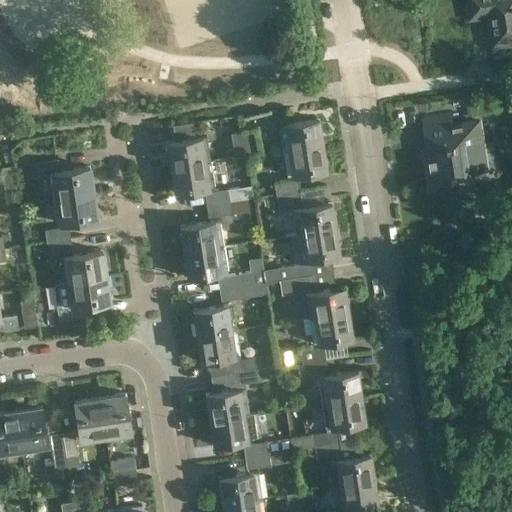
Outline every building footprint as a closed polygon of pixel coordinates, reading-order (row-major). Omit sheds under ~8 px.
[(511,0),(468,0),(471,21),(489,18),(494,49),(511,45),(511,0)] [(432,191),(461,186),(459,174),(488,170),(481,124),(455,127),(453,116),(424,120),(430,161),(428,161),(429,171),(428,171),(430,187),(432,187),(432,191)] [(281,127),(284,152),(324,146),(320,121),(281,127)] [(244,132),(244,137),(248,158),(260,156),(256,130),(244,132)] [(235,160),(248,158),(244,137),(244,132),(231,134),(235,160)] [(169,144),(172,169),(206,164),(205,152),(210,152),(208,138),(169,144)] [(324,146),(284,152),(288,177),(328,171),(324,146)] [(37,175),(52,173),(57,199),(95,194),(91,169),(61,173),(59,159),(36,162),(37,175)] [(208,176),(206,164),(172,169),(176,194),(216,188),(214,175),(208,176)] [(13,166),(1,167),(5,192),(17,190),(13,166)] [(274,183),(276,196),(301,192),(300,179),(274,183)] [(230,203),(228,190),(205,194),(207,207),(230,203)] [(301,192),(276,196),(278,208),(293,206),(297,235),(291,236),(291,237),(303,235),(337,230),(333,204),(304,209),(301,192)] [(60,224),(99,218),(95,194),(57,199),(60,224)] [(209,217),(232,213),(230,203),(207,207),(209,217)] [(181,228),(185,253),(225,247),(221,222),(181,228)] [(43,230),(46,244),(71,240),(69,226),(43,230)] [(280,281),(313,276),(311,260),(341,255),(337,230),(303,235),(291,237),(294,262),(300,261),(301,264),(278,268),(280,281)] [(73,251),(71,240),(46,244),(48,255),(73,251)] [(225,247),(185,253),(189,278),(203,276),(203,280),(218,278),(219,280),(220,291),(246,287),(266,283),(264,270),(229,276),(229,272),(228,270),(227,259),(225,247)] [(108,277),(104,252),(65,258),(69,283),(108,277)] [(315,286),(313,276),(280,281),(282,294),(301,292),(305,320),(350,313),(346,289),(319,293),(318,285),(315,286)] [(108,277),(69,283),(54,286),(58,310),(60,321),(84,317),(82,307),(112,303),(108,277)] [(246,287),(220,291),(222,302),(248,298),(246,287)] [(34,298),(20,300),(25,328),(38,326),(34,298)] [(194,312),(198,337),(237,331),(234,306),(194,312)] [(0,317),(0,313),(0,331),(20,328),(17,314),(0,317)] [(350,313),(305,320),(304,320),(306,336),(313,335),(314,344),(353,339),(350,313)] [(88,331),(86,321),(75,323),(76,332),(88,331)] [(237,331),(198,337),(202,362),(241,356),(239,342),(237,331)] [(303,364),(327,360),(325,347),(301,351),(302,362),(303,364)] [(280,364),(292,363),(291,351),(279,353),(280,364)] [(230,363),(231,375),(255,371),(253,359),(230,363)] [(328,373),(327,360),(303,364),(305,376),(328,373)] [(233,387),(242,385),(257,383),(255,371),(231,375),(233,387)] [(321,392),(327,391),(328,403),(363,397),(359,372),(319,378),(321,392)] [(247,389),(207,395),(211,421),(245,416),(251,415),(249,403),(247,389)] [(107,437),(131,433),(125,395),(101,398),(107,437)] [(313,436),(291,439),(293,451),(315,448),(339,444),(336,426),(356,423),(366,422),(363,397),(328,403),(323,404),(325,415),(327,428),(328,434),(313,436)] [(81,441),(107,437),(101,398),(75,402),(81,441)] [(47,447),(41,407),(16,411),(23,450),(47,447)] [(0,453),(23,450),(16,411),(0,413),(0,453)] [(245,416),(211,421),(215,445),(255,439),(261,438),(258,414),(251,415),(245,416)] [(68,468),(80,466),(75,432),(63,434),(68,468)] [(55,470),(68,468),(63,434),(49,436),(55,470)] [(245,456),(269,453),(267,441),(243,444),(245,456)] [(339,444),(315,448),(317,461),(340,458),(341,461),(332,462),(335,488),(376,481),(372,456),(362,458),(342,461),(339,444)] [(269,453),(245,456),(246,468),(270,465),(269,453)] [(113,474),(138,470),(135,456),(111,460),(113,474)] [(138,470),(113,474),(115,486),(139,483),(138,470)] [(224,505),(264,499),(260,473),(220,479),(224,505)] [(325,511),(342,511),(343,511),(379,506),(376,481),(335,488),(338,509),(326,510),(325,511)] [(313,511),(311,491),(299,492),(301,511),(313,511)] [(301,511),(299,492),(287,494),(289,511),(301,511)] [(264,499),(224,505),(224,511),(265,511),(265,510),(264,499)] [(75,511),(87,511),(85,500),(74,502),(75,511)] [(75,511),(74,502),(60,504),(61,511),(75,511)]
